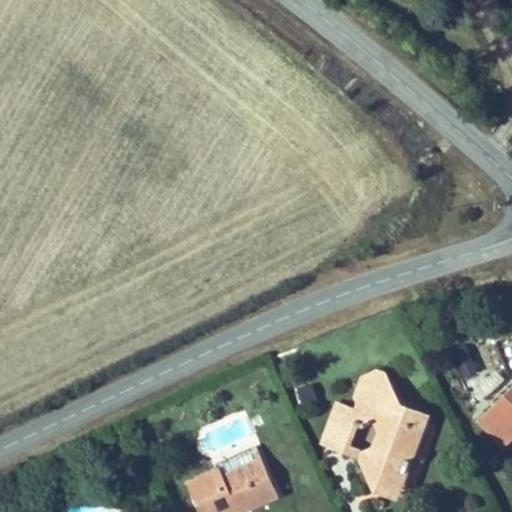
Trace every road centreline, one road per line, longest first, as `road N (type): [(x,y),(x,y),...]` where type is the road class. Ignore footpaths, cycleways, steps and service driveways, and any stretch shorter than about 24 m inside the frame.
road 1 (tertiary): [(0,449),(256,330),(511,238)]
road 2 (tertiary): [(298,0),(511,175)]
